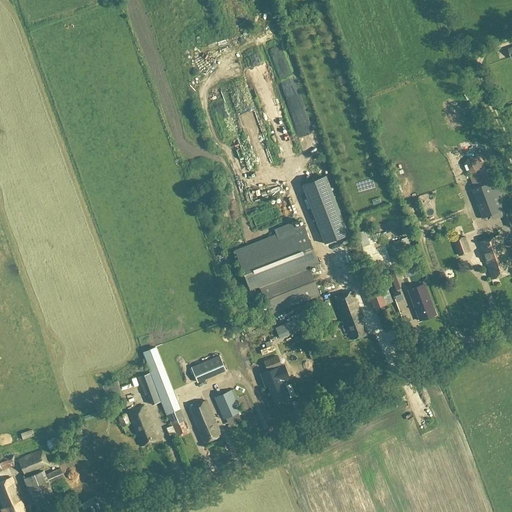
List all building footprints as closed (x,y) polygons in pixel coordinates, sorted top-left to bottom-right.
[(476,173),(481,168),(478,159),(468,157),(463,165),(467,174),(474,174),(475,175),(476,173)] [(471,191),(482,219),(500,212),(506,227),(511,225),(511,223),(509,214),(507,214),(495,182),(490,183),(487,175),(486,175),(484,170),(476,173),(475,175),(474,174),(469,177),(471,183),(470,184),(473,190),(471,191)] [(301,186),(323,244),(348,235),(325,176),(301,186)] [(228,201),(230,210),(239,208),(237,199),(228,201)] [(302,225),(234,251),(249,290),(258,287),(269,315),(318,296),(308,268),(317,264),(302,225)] [(378,233),(373,235),(370,228),(359,234),(365,245),(380,238),(378,233)] [(493,256),(505,252),(500,236),(479,244),(486,265),(485,265),(486,267),(496,263),(493,256)] [(464,238),(453,241),(458,256),(469,253),(464,238)] [(386,242),(377,243),(378,251),(383,250),(385,260),(389,259),(386,242)] [(365,260),(377,256),(374,249),(363,252),(365,260)] [(511,273),(511,271),(505,252),(493,256),(496,263),(486,267),(490,281),(511,273)] [(383,273),(377,256),(365,260),(371,278),(382,274),(384,281),(386,280),(391,292),(399,289),(394,277),(391,279),(389,271),(383,273)] [(419,268),(415,258),(408,261),(411,271),(419,268)] [(353,264),(357,274),(365,272),(361,261),(353,264)] [(382,274),(371,278),(372,281),(362,284),(367,294),(366,295),(372,310),(385,305),(392,302),(383,281),(384,281),(382,274)] [(423,285),(407,291),(419,322),(435,315),(423,285)] [(333,299),(343,325),(345,324),(351,340),(366,334),(360,319),(362,318),(352,292),(333,299)] [(388,309),(375,314),(383,332),(396,327),(388,309)] [(287,336),(297,331),(293,320),(282,325),(287,336)] [(259,359),(278,352),(274,340),(255,347),(259,359)] [(180,419),(176,411),(178,411),(155,348),(141,353),(165,416),(164,416),(167,423),(170,422),(176,438),(188,433),(182,418),(180,419)] [(219,356),(190,368),(196,383),(225,371),(219,356)] [(281,367),(277,357),(263,362),(266,372),(281,367)] [(270,385),(267,386),(273,403),(284,399),(278,382),(277,382),(274,373),(267,375),(270,385)] [(148,374),(136,378),(143,396),(147,394),(151,405),(159,402),(148,374)] [(124,401),(117,381),(101,387),(108,407),(124,401)] [(230,391),(213,398),(222,420),(239,413),(230,391)] [(205,401),(188,408),(197,430),(196,430),(201,444),(220,436),(215,424),(215,425),(205,401)] [(156,441),(143,406),(127,412),(140,447),(156,441)] [(129,424),(126,415),(117,418),(120,427),(129,424)] [(430,416),(422,422),(425,427),(433,421),(430,416)] [(48,466),(41,451),(16,461),(22,476),(48,466)] [(0,457),(0,471),(12,467),(8,455),(0,457)] [(44,476),(42,472),(24,480),(36,511),(55,503),(48,486),(63,479),(59,470),(44,476)] [(24,511),(10,479),(0,483),(0,503),(3,510),(1,511),(24,511)]
